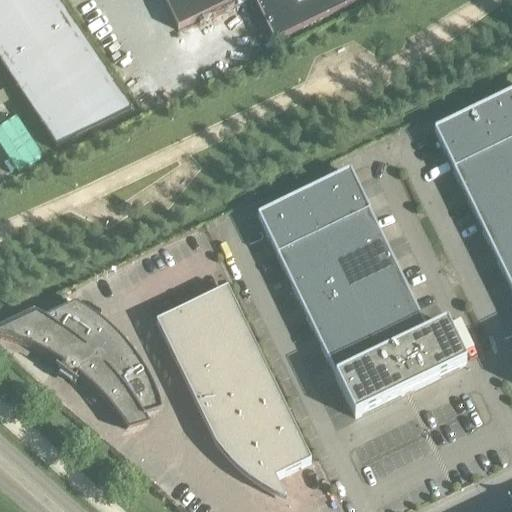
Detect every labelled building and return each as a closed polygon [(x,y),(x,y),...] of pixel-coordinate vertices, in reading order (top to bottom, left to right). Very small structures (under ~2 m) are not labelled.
[(0,0),(0,30),(1,32),(0,32),(0,68),(57,152),(132,115),(54,0),(0,0)] [(251,0),(274,45),(366,0),(162,0),(177,32),(243,0),(251,0)] [(0,108),(12,100),(5,90),(0,93),(0,108)] [(511,97),(481,113),(500,152),(511,145),(511,97)] [(435,135),(454,174),(500,152),(481,113),(435,135)] [(511,145),(500,152),(511,177),(511,145)] [(511,177),(500,152),(454,174),(469,204),(511,183),(511,177)] [(350,176),(304,198),(323,237),(369,215),(350,176)] [(511,183),(469,204),(483,235),(511,220),(511,183)] [(304,198),(259,220),(278,260),(323,237),(304,198)] [(369,215),(323,237),(338,268),(384,245),(369,215)] [(511,220),(483,235),(498,265),(511,257),(511,220)] [(323,237),(278,260),(292,290),(338,268),(323,237)] [(384,245),(338,268),(353,298),(398,276),(384,245)] [(511,257),(498,265),(511,293),(511,257)] [(338,268),(292,290),(307,320),(353,298),(338,268)] [(398,276),(353,298),(367,328),(413,306),(398,276)] [(286,496),(282,494),(276,483),(312,465),(228,292),(156,326),(215,448),(240,473),(257,485),(287,498),(287,497),(286,496)] [(353,298),(307,320),(321,350),(367,328),(353,298)] [(413,306),(367,328),(382,358),(427,336),(413,306)] [(94,319),(76,308),(44,322),(35,318),(0,335),(0,340),(13,344),(32,352),(49,360),(64,370),(60,375),(74,385),(78,380),(85,385),(95,394),(105,404),(116,418),(127,433),(149,426),(144,418),(162,413),(161,409),(155,394),(148,378),(137,362),(124,346),(110,332),(94,319)] [(427,336),(382,358),(336,380),(355,420),(466,367),(447,327),(428,336),(427,336)] [(367,328),(321,350),(336,380),(382,358),(367,328)]
